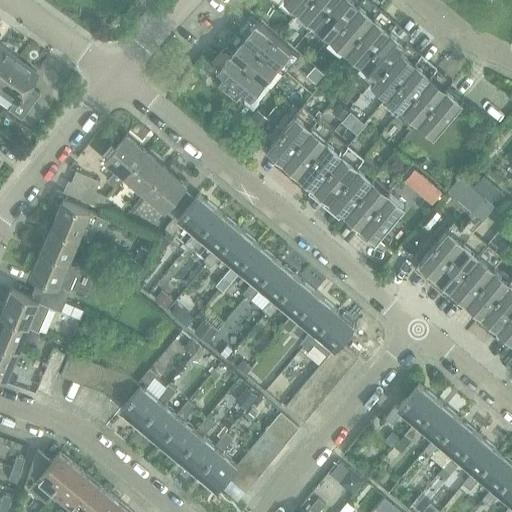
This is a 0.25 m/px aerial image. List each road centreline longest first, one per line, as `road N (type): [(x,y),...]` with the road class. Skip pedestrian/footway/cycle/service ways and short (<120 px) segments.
road 1 (residential): [(417,331),(114,80)]
road 2 (residential): [(267,511),(417,331)]
road 3 (residential): [(177,511),(64,423),(0,400)]
road 4 (tertiary): [(0,221),(114,80)]
road 5 (residential): [(114,80),(3,0)]
road 6 (residential): [(511,413),(417,331)]
road 7 (residential): [(511,67),(452,37),(412,0)]
